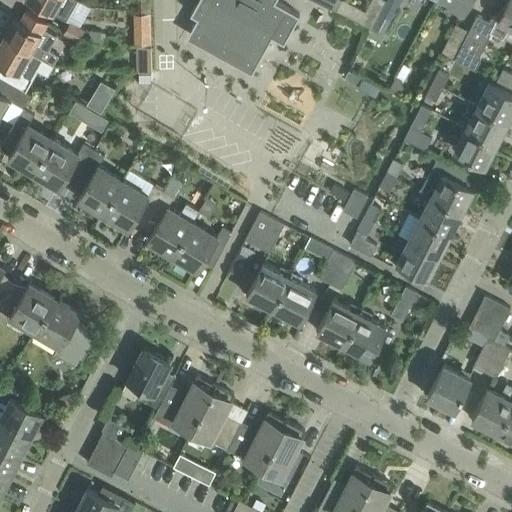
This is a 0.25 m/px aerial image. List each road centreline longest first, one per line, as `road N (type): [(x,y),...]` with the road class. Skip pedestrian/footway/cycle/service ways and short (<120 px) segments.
road 1 (residential): [(400,429),(511,189)]
road 2 (residential): [(28,511),(143,291)]
road 3 (residential): [(355,405),(143,291)]
road 4 (residential): [(143,291),(0,214)]
road 5 (residential): [(511,489),(400,429)]
road 6 (residential): [(355,405),(297,511)]
